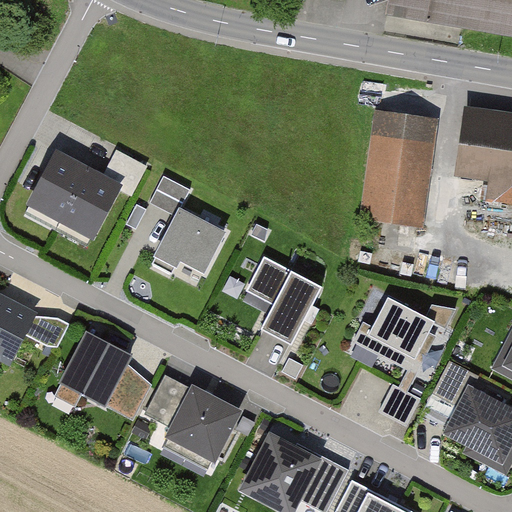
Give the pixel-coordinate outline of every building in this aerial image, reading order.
[(511,0),(385,0),(382,21),(511,41),(511,0)] [(511,117),(470,111),(456,203),(511,211),(511,117)] [(425,226),(439,121),(376,113),(362,217),(425,226)] [(29,207),(99,240),(128,178),(140,184),(149,164),(120,151),(110,171),(57,146),(29,207)] [(226,236),(179,212),(155,258),(202,282),(226,236)] [(322,294),(290,277),(260,332),(292,350),(322,294)] [(37,316),(0,296),(0,366),(9,371),(37,316)] [(434,326),(387,302),(368,339),(415,363),(434,326)] [(133,358),(85,335),(59,389),(106,412),(133,358)] [(511,351),(502,371),(511,376),(511,351)] [(243,417),(191,389),(162,444),(214,472),(243,417)] [(511,458),(511,411),(469,390),(444,439),(507,470),(511,458)] [(298,511),(322,465),(268,438),(238,496),(268,511),(298,511)] [(405,511),(370,495),(362,511),(405,511)]
